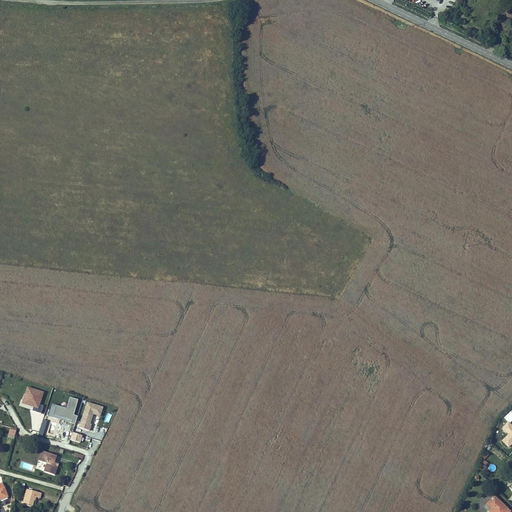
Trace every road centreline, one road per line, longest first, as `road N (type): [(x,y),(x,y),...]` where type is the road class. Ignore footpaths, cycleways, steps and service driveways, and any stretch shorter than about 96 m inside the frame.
road 1 (track): [(20,0),(211,0)]
road 2 (secondary): [(511,65),(374,0)]
